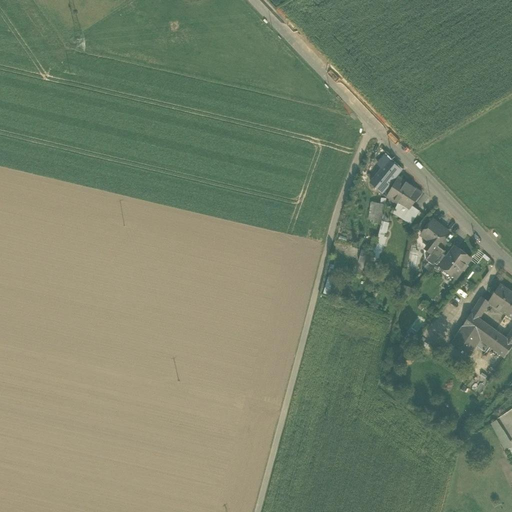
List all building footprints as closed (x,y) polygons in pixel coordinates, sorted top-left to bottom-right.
[(382,169),(380,171),(392,182),(401,171),(384,154),(378,161),(380,163),(379,166),(382,169)] [(382,194),(392,182),(380,171),(370,183),(382,194)] [(398,204),(410,185),(399,177),(387,197),(398,204)] [(398,204),(402,206),(409,209),(411,206),(422,193),(410,185),(398,204)] [(371,202),(369,213),(374,214),(383,216),(385,205),(386,199),(381,199),(380,204),(371,202)] [(402,206),(398,204),(393,213),(410,225),(411,224),(405,219),(407,217),(399,212),(402,206)] [(413,207),(411,206),(409,209),(402,206),(399,212),(407,217),(413,207)] [(405,219),(411,224),(419,211),(413,207),(407,217),(405,219)] [(373,223),(381,224),(382,219),(383,216),(374,214),(374,220),(373,223)] [(381,224),(377,238),(377,243),(376,243),(383,245),(385,236),(384,236),(385,234),(386,234),(388,223),(384,222),(384,221),(383,220),(382,219),(381,224)] [(431,242),(430,243),(436,247),(436,248),(437,246),(449,232),(433,219),(421,234),(431,242)] [(420,235),(430,243),(431,242),(421,234),(420,235)] [(374,251),(374,253),(373,257),(378,259),(380,253),(381,253),(383,245),(376,243),(374,251)] [(431,254),(436,247),(430,243),(426,248),(426,250),(431,254)] [(428,262),(433,265),(442,254),(444,251),(437,246),(436,248),(436,247),(431,254),(426,260),(428,262)] [(451,251),(447,257),(440,266),(442,268),(456,279),(463,270),(464,270),(466,267),(466,265),(471,259),(458,249),(454,254),(451,251)] [(374,253),(362,250),(359,262),(366,264),(371,265),(373,257),(374,253)] [(471,259),(477,264),(484,254),(478,250),(471,259)] [(438,272),(442,268),(440,266),(447,257),(442,254),(433,265),(431,267),(438,272)] [(431,267),(433,265),(428,262),(424,267),(428,271),(431,267)] [(328,277),(323,294),(329,295),(334,278),(328,277)] [(511,319),(511,292),(500,284),(488,302),(488,303),(490,304),(511,319)] [(403,285),(401,294),(409,296),(412,288),(403,285)] [(482,297),(477,304),(485,310),(490,304),(488,303),(488,302),(482,297)] [(477,304),(471,313),(479,319),(485,310),(477,304)] [(471,313),(462,327),(489,346),(504,358),(511,347),(511,343),(506,339),(479,319),(471,313)] [(484,352),(489,346),(462,327),(451,343),(470,356),(476,346),(484,352)] [(404,338),(407,342),(410,344),(411,343),(417,338),(411,332),(404,338)] [(413,344),(411,343),(410,344),(407,342),(403,348),(408,351),(413,344)] [(395,363),(398,365),(406,356),(403,353),(395,363)] [(492,423),(506,451),(511,447),(511,444),(497,420),(492,423)]
